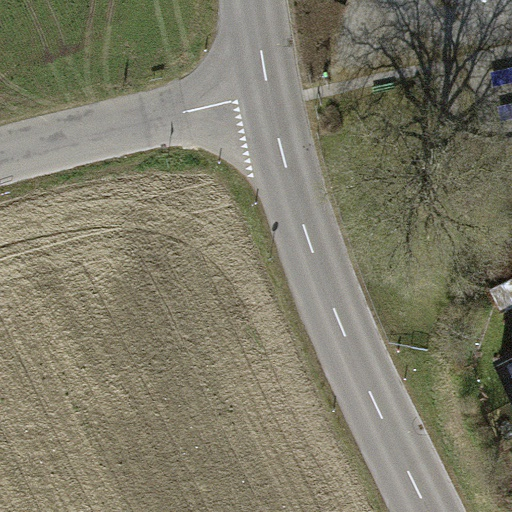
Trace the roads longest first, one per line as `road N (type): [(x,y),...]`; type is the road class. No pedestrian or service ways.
road 1 (secondary): [(430,511),(318,255),(271,97)]
road 2 (tertiary): [(0,160),(97,131),(271,97)]
